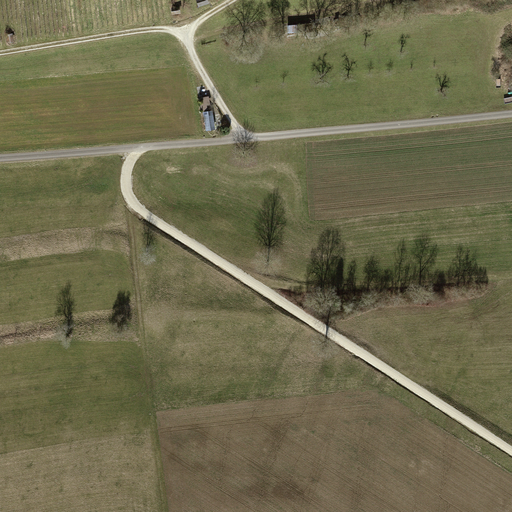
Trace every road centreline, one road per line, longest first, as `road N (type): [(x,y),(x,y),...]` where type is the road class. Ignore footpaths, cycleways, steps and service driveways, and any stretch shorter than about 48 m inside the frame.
road 1 (track): [(511,450),(141,210),(126,187),(136,147)]
road 2 (track): [(136,147),(511,113)]
road 3 (track): [(129,195),(165,511)]
road 4 (track): [(187,33),(390,0)]
road 5 (track): [(187,33),(152,29),(0,52)]
road 6 (track): [(232,0),(187,33),(243,139)]
road 7 (track): [(0,157),(136,147)]
